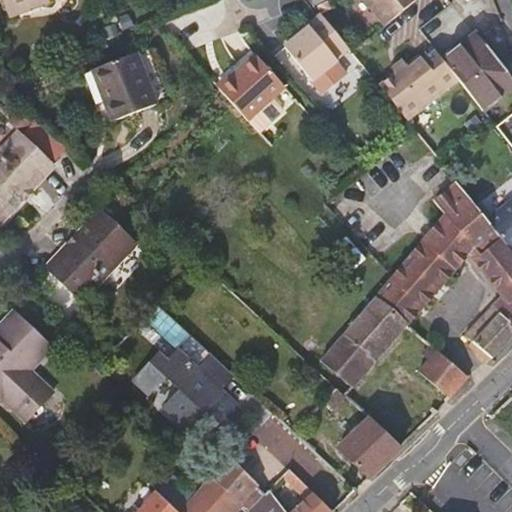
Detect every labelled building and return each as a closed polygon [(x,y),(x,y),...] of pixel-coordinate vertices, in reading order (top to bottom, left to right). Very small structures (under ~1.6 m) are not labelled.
[(3,0),(9,14),(45,0),(3,0)] [(365,0),(382,21),(407,0),(365,0)] [(349,49),(321,15),(308,27),(309,28),(285,48),(312,82),(336,62),(338,61),(336,59),(349,49)] [(105,39),(118,35),(115,26),(102,30),(105,39)] [(511,79),(477,34),(444,60),(456,74),(472,94),(483,108),(511,84),(511,79)] [(405,63),(375,82),(403,116),(456,74),(444,60),(437,50),(423,59),(421,57),(407,66),(405,63)] [(156,103),(137,54),(91,71),(108,117),(140,105),(141,108),(156,103)] [(256,56),(219,89),(248,121),(273,98),(285,87),(256,56)] [(346,74),(336,62),(312,82),(322,94),(346,74)] [(282,108),(273,98),(248,121),(260,135),(281,115),(282,108)] [(26,140),(38,152),(56,132),(43,120),(26,140)] [(26,140),(19,133),(0,152),(0,223),(23,200),(21,198),(29,189),(31,191),(54,167),(38,152),(26,140)] [(396,264),(386,276),(380,283),(372,292),(406,321),(421,304),(469,248),(499,294),(455,339),(484,362),(506,338),(511,334),(511,332),(511,252),(510,250),(484,216),(482,214),(454,179),(433,196),(430,198),(439,214),(396,264)] [(21,198),(23,200),(31,191),(29,189),(21,198)] [(511,193),(484,216),(510,250),(511,248),(511,193)] [(132,243),(99,211),(46,263),(79,297),(132,243)] [(406,321),(372,292),(316,356),(350,386),(406,321)] [(51,348),(14,312),(0,327),(0,389),(2,392),(0,394),(0,396),(13,408),(20,401),(33,414),(53,393),(29,371),(51,348)] [(447,394),(466,372),(428,339),(418,352),(426,358),(418,368),(447,394)] [(235,381),(212,359),(199,373),(179,354),(165,368),(157,360),(135,384),(150,398),(166,381),(180,394),(165,412),(196,441),(205,430),(200,423),(205,418),(217,430),(237,409),(222,394),(235,381)] [(324,406),(338,392),(330,384),(315,400),(324,406)] [(26,421),(33,414),(20,401),(13,408),(26,421)] [(369,478),(401,447),(372,419),(339,450),(369,478)] [(230,458),(212,479),(241,507),(258,488),(259,487),(230,458)] [(282,478),(306,501),(313,494),(289,470),(282,478)] [(235,511),(241,507),(212,479),(194,499),(183,511),(235,511)] [(171,480),(158,494),(176,511),(183,511),(194,499),(171,480)] [(282,511),(258,488),(241,507),(246,511),(253,511),(254,511),(255,511),(282,511)] [(176,511),(158,494),(156,492),(139,511),(176,511)] [(331,511),(313,494),(306,501),(293,511),(331,511)]
